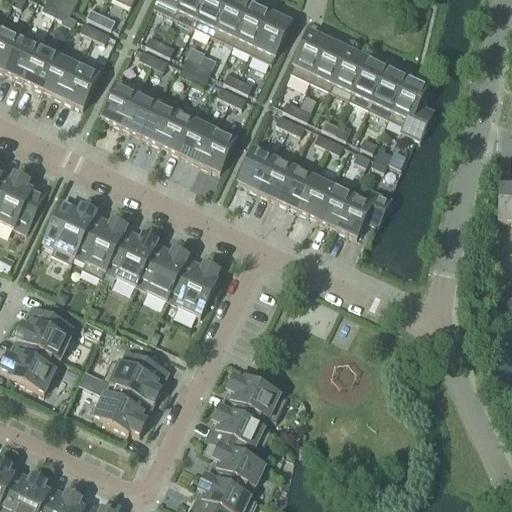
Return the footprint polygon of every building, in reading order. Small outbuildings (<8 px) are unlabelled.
[(11,11),(16,0),(4,0),(2,7),(11,11)] [(19,15),(26,3),(19,0),(16,0),(11,11),(19,15)] [(57,14),(61,6),(49,0),(48,0),(45,8),(57,14)] [(130,14),(136,0),(110,0),(109,4),(130,14)] [(172,25),(183,0),(158,0),(152,15),(172,25)] [(191,34),(207,0),(183,0),(172,25),(191,34)] [(211,43),(230,2),(225,0),(207,0),(191,34),(211,43)] [(230,53),(250,11),(230,2),(211,43),(230,53)] [(70,20),(74,12),(61,6),(57,14),(70,20)] [(53,23),(57,14),(45,8),(41,17),(53,23)] [(250,62),(269,21),(250,11),(230,53),(250,62)] [(65,29),(70,20),(57,14),(53,23),(65,29)] [(102,20),(97,18),(90,14),(85,24),(97,30),(102,20)] [(102,20),(97,30),(110,36),(114,26),(102,20)] [(270,71),(290,30),(269,21),(250,62),(270,71)] [(3,78),(22,38),(2,29),(0,34),(0,78),(3,80),(4,79),(3,78)] [(95,35),(90,33),(83,30),(78,39),(90,44),(95,35)] [(95,35),(90,44),(103,50),(107,41),(95,35)] [(39,55),(43,48),(22,38),(3,78),(4,79),(11,82),(10,83),(23,89),(23,88),(22,88),(38,54),(39,55)] [(309,90),(328,48),(308,39),(289,80),(309,90)] [(156,58),(161,49),(148,43),(144,52),(156,58)] [(328,99),(347,58),(328,48),(309,90),(328,99)] [(169,64),(173,55),(161,49),(156,58),(169,64)] [(58,64),(39,55),(38,54),(22,88),(23,88),(30,91),(30,92),(42,98),(43,97),(42,97),(58,64)] [(61,107),(80,66),(61,57),(58,64),(42,97),(43,97),(50,101),(49,102),(61,107)] [(149,72),(154,63),(141,57),(137,66),(149,72)] [(348,108),(367,67),(347,58),(328,99),(348,108)] [(162,78),(166,69),(154,63),(149,72),(162,78)] [(194,79),(198,70),(186,64),(181,73),(194,79)] [(82,116),(101,76),(80,66),(61,107),(73,113),(73,111),(82,116)] [(367,117),(387,76),(367,67),(348,108),(367,117)] [(206,85),(211,76),(198,70),(194,79),(206,85)] [(190,87),(194,79),(181,73),(178,81),(190,87)] [(387,126),(406,85),(387,76),(367,117),(387,126)] [(202,93),(206,85),(194,79),(190,87),(202,93)] [(234,95),(239,86),(226,80),(222,89),(234,95)] [(120,134),(139,94),(119,84),(100,124),(109,128),(108,130),(120,135),(121,134),(120,134)] [(419,112),(427,95),(406,85),(387,126),(406,135),(404,140),(419,147),(432,118),(419,112)] [(247,101),(251,92),(239,86),(234,95),(247,101)] [(140,143),(159,103),(139,94),(120,134),(121,134),(128,138),(128,139),(140,145),(141,143),(140,143)] [(227,109),(232,100),(219,94),(215,103),(227,109)] [(240,115),(244,106),(232,100),(227,109),(240,115)] [(159,152),(178,112),(159,103),(140,143),(141,143),(148,147),(147,148),(159,154),(160,153),(159,152)] [(293,123),(297,114),(285,108),(281,117),(293,123)] [(195,129),(198,122),(178,112),(159,152),(160,153),(167,156),(167,157),(179,163),(180,162),(179,162),(194,129),(195,129)] [(305,129),(310,120),(297,114),(293,123),(305,129)] [(286,137),(290,128),(278,122),(274,131),(286,137)] [(332,141),(336,132),(324,126),(320,135),(332,141)] [(299,143),(303,134),(290,128),(286,137),(299,143)] [(214,138),(213,138),(195,129),(194,129),(179,162),(180,162),(187,165),(186,167),(198,172),(214,138)] [(219,180),(238,140),(217,130),(213,138),(214,138),(198,172),(210,178),(210,176),(219,180)] [(344,147),(349,138),(336,132),(332,141),(344,147)] [(325,155),(329,147),(317,141),(313,150),(325,155)] [(371,160),(375,151),(363,145),(358,154),(371,160)] [(338,161),(342,152),(329,147),(325,155),(338,161)] [(257,200),(276,159),(256,149),(237,189),(245,193),(245,194),(257,200)] [(387,170),(391,161),(378,155),(374,164),(387,170)] [(277,208),(296,168),(276,159),(257,200),(268,205),(269,204),(276,208),(277,208)] [(364,174),(369,165),(356,159),(352,168),(364,174)] [(383,179),(387,170),(374,164),(370,173),(383,179)] [(296,217),(315,177),(296,168),(277,208),(276,208),(275,209),(288,215),(288,213),(295,217),(296,217)] [(316,226),(334,186),(315,177),(296,217),(295,217),(295,218),(307,224),(308,223),(315,226),(316,226)] [(0,211),(12,186),(11,185),(0,180),(0,211)] [(25,194),(28,188),(13,181),(11,185),(12,186),(0,211),(0,229),(13,236),(13,234),(25,240),(43,201),(30,194),(29,196),(25,194)] [(351,203),(355,196),(334,186),(316,226),(315,226),(314,227),(327,233),(327,232),(334,235),(335,236),(351,203)] [(511,228),(511,192),(497,192),(496,228),(511,228)] [(376,234),(389,207),(375,200),(370,212),(351,203),(335,236),(334,235),(334,236),(346,242),(347,241),(355,245),(363,228),(376,234)] [(73,217),(74,215),(61,209),(42,248),(54,254),(50,262),(70,272),(74,263),(73,263),(92,224),(93,224),(94,220),(80,213),(77,219),(73,217)] [(104,230),(93,224),(92,224),(73,263),(74,263),(84,268),(80,277),(101,286),(105,278),(104,278),(123,238),(123,239),(125,234),(111,228),(108,234),(103,232),(104,230)] [(135,244),(123,239),(123,238),(104,278),(105,278),(115,283),(115,284),(135,294),(136,292),(135,292),(153,253),(154,253),(156,249),(142,242),(139,248),(134,246),(135,244)] [(166,259),(154,253),(153,253),(135,292),(136,292),(146,297),(145,299),(166,308),(166,307),(184,267),(185,268),(187,264),(172,257),(169,263),(165,261),(166,259)] [(196,273),(185,268),(184,267),(166,307),(177,312),(176,313),(199,324),(216,289),(213,288),(217,278),(203,271),(200,277),(196,275),(196,273)] [(92,328),(98,317),(88,312),(82,324),(92,328)] [(67,346),(73,335),(33,316),(27,329),(29,330),(27,335),(21,332),(14,346),(18,348),(19,348),(58,366),(58,367),(59,367),(68,347),(67,346)] [(53,377),(58,367),(58,366),(19,348),(18,348),(13,360),(15,361),(12,366),(7,363),(0,376),(0,377),(9,382),(8,384),(43,401),(54,378),(53,377)] [(158,391),(164,378),(125,359),(119,371),(111,367),(101,387),(109,391),(110,391),(149,409),(149,410),(153,412),(160,397),(154,395),(156,390),(158,391)] [(244,386),(242,389),(233,384),(226,399),(232,401),(230,406),(228,405),(222,417),(261,436),(262,435),(267,425),(275,429),(286,406),(244,386)] [(143,422),(149,410),(149,409),(110,391),(109,391),(105,402),(103,401),(93,424),(127,441),(129,438),(138,443),(145,428),(139,425),(141,421),(143,422)] [(222,417),(218,415),(211,429),(217,432),(215,437),(213,436),(207,449),(218,454),(219,453),(247,467),(247,466),(252,456),(260,460),(270,439),(262,435),(261,436),(222,417)] [(264,474),(247,466),(247,467),(219,453),(218,454),(212,467),(218,470),(216,475),(214,474),(208,485),(208,486),(247,505),(248,504),(253,494),(254,494),(264,474)] [(7,480),(10,474),(0,469),(0,511),(17,511),(29,488),(29,487),(13,480),(12,482),(7,480)] [(42,496),(45,490),(31,484),(29,487),(29,488),(17,511),(60,511),(64,504),(48,497),(47,498),(42,496)] [(208,486),(208,485),(204,484),(198,498),(204,501),(201,505),(200,504),(195,511),(254,511),(256,508),(248,504),(247,505),(208,486)] [(77,511),(80,507),(66,500),(64,504),(60,511),(77,511)]
